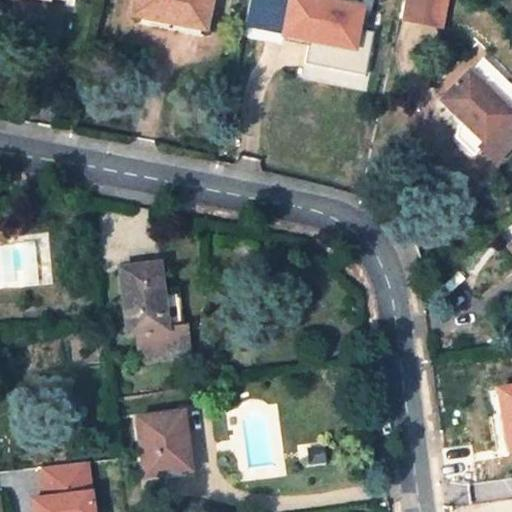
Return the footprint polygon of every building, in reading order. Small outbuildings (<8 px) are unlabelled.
[(137,0),(134,15),(205,29),(210,0),(137,0)] [(362,9),(313,0),(291,0),(284,35),(354,49),(362,9)] [(442,26),(448,0),(409,0),(405,18),(442,26)] [(511,88),(483,60),(469,75),(442,102),(485,144),(481,148),(495,162),(511,144),(511,88)] [(161,294),(158,265),(121,270),(129,334),(137,333),(141,362),(189,357),(186,328),(165,331),(165,327),(161,294)] [(179,291),(161,294),(165,327),(183,325),(179,291)] [(511,388),(499,391),(509,448),(511,447),(511,388)] [(183,412),(137,419),(145,475),(188,472),(184,442),(186,442),(183,412)]
